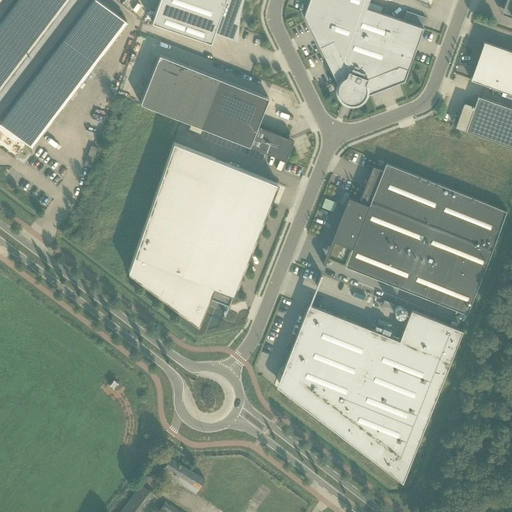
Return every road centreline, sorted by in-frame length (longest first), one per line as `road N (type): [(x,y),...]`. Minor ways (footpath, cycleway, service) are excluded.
road 1 (secondary): [(0,242),(168,372),(180,411),(194,425),(229,420)]
road 2 (secondary): [(227,373),(187,366),(0,224)]
road 3 (unclassified): [(330,135),(260,325),(227,373)]
road 4 (unclassified): [(330,135),(432,87),(464,0)]
road 5 (secondary): [(379,511),(239,399)]
road 6 (secondary): [(229,420),(358,511)]
road 7 (unclassified): [(276,0),(279,35),(330,135)]
